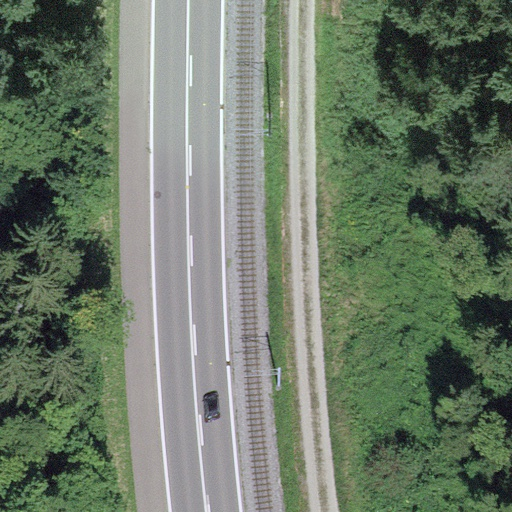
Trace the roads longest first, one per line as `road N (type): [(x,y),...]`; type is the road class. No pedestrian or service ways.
road 1 (track): [(311,0),(302,131),(307,347),(325,511)]
road 2 (secondary): [(210,511),(193,313),(191,0)]
